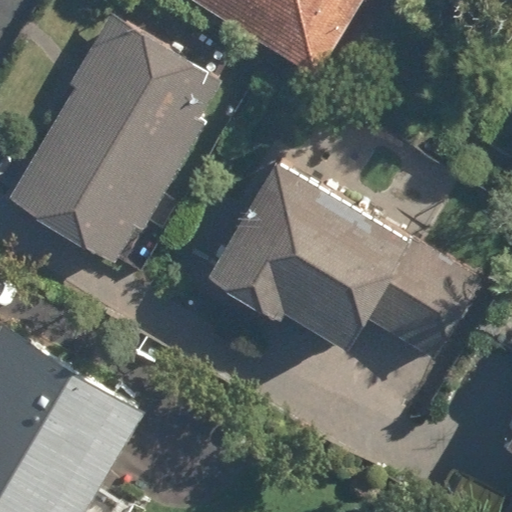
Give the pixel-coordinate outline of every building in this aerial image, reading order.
[(183,0),(307,70),(346,0),(183,0)] [(190,116),(215,71),(108,11),(1,201),(108,261),(128,225),(140,232),(201,123),(190,116)] [(511,116),(498,140),(511,147),(511,116)] [(429,360),(485,266),(406,220),(398,233),(268,157),(198,276),(265,315),(272,304),(335,341),(351,314),(429,360)] [(70,511),(130,412),(0,333),(0,511),(70,511)] [(417,394),(362,364),(324,434),(380,464),(417,394)] [(511,415),(494,446),(511,456),(511,415)]
